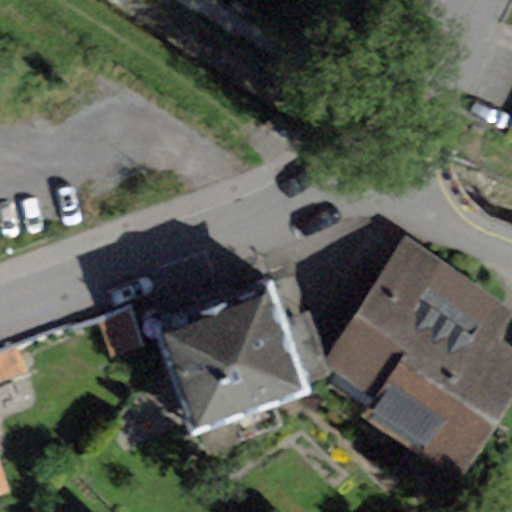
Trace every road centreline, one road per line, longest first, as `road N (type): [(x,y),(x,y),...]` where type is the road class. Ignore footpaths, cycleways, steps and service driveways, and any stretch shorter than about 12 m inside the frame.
road 1 (residential): [(0,309),(322,191),(344,176)]
road 2 (residential): [(458,0),(391,120),(351,167)]
road 3 (residential): [(511,238),(344,176)]
